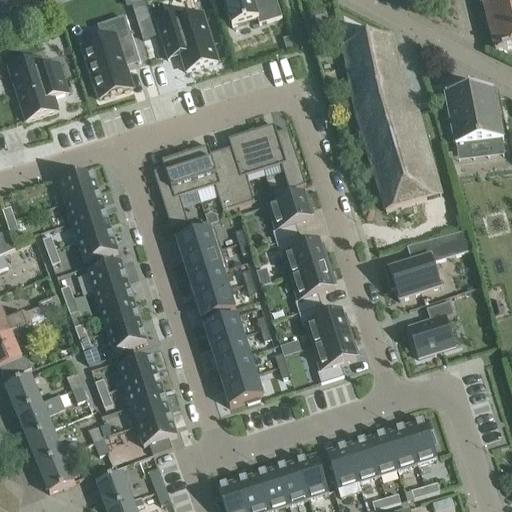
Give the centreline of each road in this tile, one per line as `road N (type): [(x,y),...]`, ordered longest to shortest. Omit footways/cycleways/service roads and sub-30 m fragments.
road 1 (residential): [(123,149),(292,98),(393,400)]
road 2 (residential): [(123,149),(223,450),(393,400)]
road 3 (residential): [(393,400),(426,391),(452,395),(490,510)]
road 4 (residential): [(511,80),(362,0)]
road 5 (residential): [(0,181),(123,149)]
